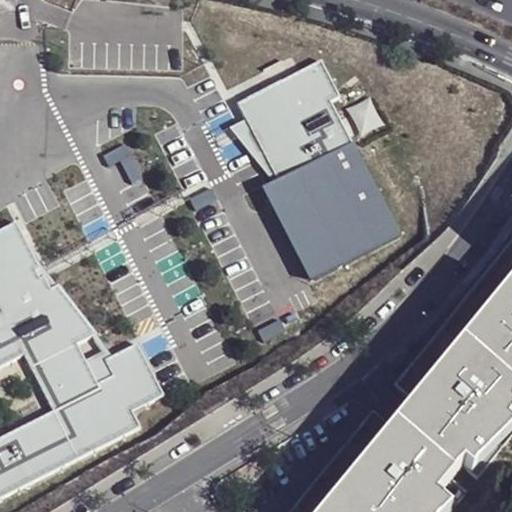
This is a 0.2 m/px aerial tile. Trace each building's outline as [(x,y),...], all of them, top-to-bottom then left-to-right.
[(321,62),(237,105),(279,185),(265,192),(312,281),(400,235),(331,103),(340,98),(321,62)] [(124,147),(104,158),(109,168),(120,162),(131,184),(141,179),(124,147)] [(210,189),(190,199),(195,211),(216,200),(210,189)] [(0,370),(23,359),(52,413),(0,440),(0,500),(141,427),(133,412),(165,396),(138,343),(105,361),(114,379),(98,387),(76,346),(92,338),(100,352),(106,349),(58,287),(51,290),(45,278),(40,281),(36,273),(41,270),(16,225),(0,232),(0,370)] [(511,294),(507,290),(323,511),(436,511),(429,506),(456,472),(466,480),(471,473),(509,437),(501,430),(509,418),(504,414),(511,404),(511,294)]
